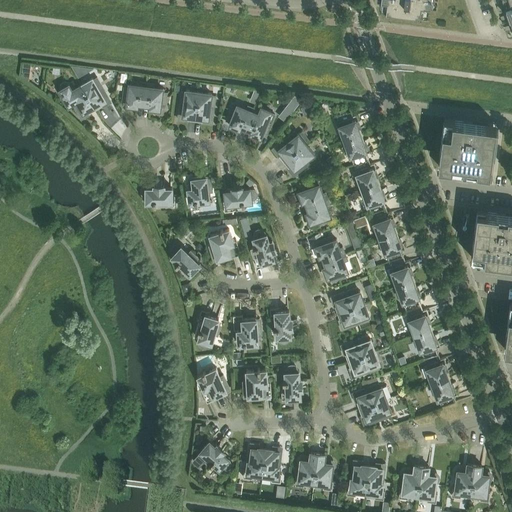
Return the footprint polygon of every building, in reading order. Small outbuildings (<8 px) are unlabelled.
[(430,0),(380,0),(380,3),(429,9),(430,0)] [(511,0),(503,0),(506,8),(511,5),(511,0)] [(32,63),(23,62),(22,72),(30,76),(32,63)] [(103,92),(102,90),(100,87),(103,86),(97,77),(94,79),(93,77),(82,84),(96,109),(103,105),(101,102),(107,99),(103,92)] [(144,104),(147,82),(140,81),(140,85),(130,83),(129,87),(125,87),(123,98),(127,99),(127,105),(138,107),(138,103),(144,104)] [(166,104),(167,92),(163,92),(163,88),(153,86),(153,83),(147,82),(144,104),(149,105),(149,108),(160,109),(161,103),(166,104)] [(96,109),(82,84),(72,89),(69,84),(68,85),(67,84),(65,83),(64,84),(63,86),(64,87),(62,88),(65,93),(65,94),(71,104),(75,101),(77,104),(78,107),(82,113),(88,110),(89,113),(96,109)] [(195,120),(199,91),(186,90),(186,92),(182,91),(180,101),(183,101),(183,105),(182,107),(181,115),(188,116),(188,119),(195,120)] [(211,109),(212,105),(214,105),(216,95),(212,95),(212,93),(199,91),(195,120),(203,121),(203,118),(210,119),(211,111),(211,109)] [(246,128),(254,108),(248,105),(247,108),(237,104),(236,108),(232,106),(228,117),(232,119),(229,125),(240,129),(241,126),(246,128)] [(272,111),(262,107),(260,110),(254,108),(246,128),(251,131),(250,133),(261,138),(263,131),(267,133),(275,114),(271,112),(272,111)] [(361,126),(359,121),(362,120),(362,119),(359,120),(357,114),(353,116),(351,110),(336,115),(342,132),(344,140),(362,134),(360,127),(364,126),(364,125),(361,126)] [(495,151),(498,125),(488,124),(444,118),(438,165),(490,172),(493,151),(495,151)] [(277,147),(282,153),(279,155),(284,161),(307,143),(306,143),(310,140),(302,130),(297,134),(294,131),(286,137),(288,139),(285,142),(283,142),(277,147)] [(371,152),(369,146),(371,145),(368,146),(366,140),(369,139),(369,138),(364,140),(362,134),(344,140),(347,148),(348,147),(354,164),(369,159),(367,153),(371,152)] [(316,158),(313,155),(315,153),(307,143),(284,161),(289,167),(291,165),(296,171),(302,166),(303,164),(306,162),(308,164),(316,158)] [(379,175),(377,169),(379,168),(377,169),(375,163),(371,164),(369,159),(354,164),(360,181),(359,181),(362,189),(380,182),(377,176),(382,174),(381,174),(379,175)] [(208,190),(212,189),(211,182),(207,182),(206,175),(204,176),(204,175),(195,176),(195,177),(192,177),(193,187),(188,188),(190,202),(196,201),(196,203),(198,203),(198,201),(209,200),(208,190)] [(328,198),(326,192),(323,193),(319,184),(316,185),(314,181),(303,185),(305,189),(299,191),(303,202),(305,201),(307,206),(328,198)] [(388,200),(386,195),(389,194),(388,193),(386,194),(384,188),(386,187),(382,188),(380,182),(362,189),(365,196),(371,213),(386,207),(384,202),(388,200)] [(172,201),(172,187),(161,187),(161,188),(157,188),(157,187),(146,187),(146,189),(144,189),(144,198),(146,198),(146,201),(154,201),(154,203),(157,203),(157,202),(164,202),(164,206),(164,201),(172,201)] [(256,191),(255,190),(253,189),(251,189),(250,187),(240,188),(240,189),(236,190),(236,188),(225,190),(226,203),(235,202),(235,204),(242,203),(243,204),(245,204),(245,201),(252,200),(252,198),(254,198),(255,197),(256,196),(257,195),(257,193),(257,192),(256,191)] [(331,215),(327,206),(330,205),(328,198),(307,206),(309,211),(306,212),(310,223),(316,221),(318,225),(329,221),(327,217),(331,215)] [(396,223),(394,218),(397,217),(397,216),(394,217),(392,211),(388,213),(386,207),(371,213),(377,229),(379,237),(397,231),(395,224),(399,223),(399,222),(396,223)] [(511,214),(477,210),(471,257),(511,261),(511,214)] [(228,244),(234,242),(229,228),(224,230),(223,228),(221,229),(221,231),(210,234),(213,244),(210,245),(214,258),(220,257),(229,254),(231,253),(228,244)] [(270,248),(269,244),(270,243),(267,233),(265,233),(265,232),(264,231),(263,230),(261,229),(260,229),(258,229),(256,230),(255,232),(255,234),(255,237),(253,237),(256,245),(253,245),(254,248),(255,247),(258,255),(259,254),(261,262),(274,258),(271,247),(270,248)] [(405,248),(403,243),(406,242),(403,243),(401,237),(404,236),(404,235),(399,237),(397,231),(379,237),(382,245),(383,245),(389,261),(404,256),(401,250),(406,249),(405,248)] [(345,253),(343,247),(340,248),(336,238),(333,240),(331,235),(320,239),(322,243),(316,246),(320,256),(322,255),(324,261),(345,253)] [(200,263),(192,255),(191,256),(188,253),(189,252),(181,245),(180,247),(178,245),(176,245),(173,246),(172,247),(171,250),(172,252),(174,253),(172,255),(178,260),(176,262),(177,264),(179,263),(184,268),(185,267),(191,273),(200,263)] [(348,270),(344,261),(347,259),(345,253),(324,261),(326,266),(323,267),(327,278),(333,275),(335,280),(346,276),(344,272),(348,270)] [(414,272),(412,266),(414,265),(412,266),(410,260),(406,261),(404,256),(389,261),(394,278),(397,286),(415,279),(412,273),(417,272),(416,271),(414,272)] [(423,297),(421,292),(424,291),(423,290),(421,291),(419,285),(421,285),(421,284),(417,285),(415,279),(397,286),(400,293),(406,310),(421,304),(419,299),(423,297)] [(364,302),(360,290),(358,291),(357,287),(347,291),(348,293),(345,294),(343,294),(335,297),(338,304),(335,305),(337,312),(364,302)] [(369,315),(364,302),(337,312),(340,320),(343,318),(345,325),(353,323),(355,321),(358,320),(359,323),(368,319),(367,315),(369,315)] [(431,320),(429,315),(432,314),(432,313),(429,314),(427,309),(423,310),(421,304),(406,310),(412,326),(414,334),(432,328),(430,322),(434,320),(431,320)] [(291,335),(290,324),(289,325),(289,321),(290,320),(289,310),(275,310),(276,318),(275,318),(275,326),(274,326),(274,329),(277,328),(277,336),(279,336),(279,338),(279,339),(280,340),(281,341),(283,342),(284,342),(285,342),(286,342),(287,341),(288,341),(288,340),(289,339),(289,338),(289,337),(289,336),(289,335),(291,335)] [(218,334),(221,324),(220,323),(219,329),(216,328),(219,317),(206,313),(204,321),(202,321),(200,328),(199,328),(198,330),(201,331),(198,338),(200,339),(199,341),(200,343),(201,345),(203,346),(204,346),(205,346),(207,346),(208,345),(209,344),(210,343),(210,342),(212,342),(215,333),(218,334)] [(258,332),(261,332),(260,324),(260,317),(259,317),(260,324),(257,325),(257,318),(254,318),(254,317),(245,318),(243,319),(242,315),(234,316),(235,330),(237,329),(238,343),(245,343),(245,345),(247,345),(247,343),(258,342),(258,332)] [(440,345),(438,340),(441,339),(438,340),(436,334),(439,333),(434,334),(432,328),(414,334),(417,342),(418,342),(424,358),(438,353),(436,347),(440,346),(440,345)] [(375,351),(371,338),(369,339),(367,335),(358,339),(359,341),(356,342),(353,343),(346,345),(348,352),(345,353),(348,360),(375,351)] [(379,363),(375,351),(348,360),(351,368),(354,367),(356,373),(363,371),(365,369),(369,368),(369,371),(379,367),(378,363),(379,363)] [(449,369),(447,363),(449,362),(446,363),(445,358),(444,357),(440,359),(438,353),(424,358),(429,375),(432,383),(450,376),(447,370),(452,369),(451,368),(449,369)] [(299,385),(299,381),(300,381),(299,370),(297,370),(297,368),(296,366),(295,365),(293,364),(292,364),(290,365),(289,365),(288,366),(287,369),(287,371),(285,371),(286,379),(283,379),(283,381),(285,381),(285,389),(287,389),(287,397),(301,396),(300,385),(299,385)] [(230,387),(224,374),(221,376),(216,367),(206,372),(205,370),(203,371),(204,373),(198,375),(204,388),(209,386),(214,395),(216,394),(225,390),(224,390),(227,389),(224,383),(226,382),(229,388),(230,387)] [(267,383),(266,369),(260,369),(260,367),(258,367),(258,370),(247,370),(247,380),(244,380),(245,395),(245,388),(248,388),(248,394),(251,394),(251,395),(260,394),(263,394),(262,383),(267,383)] [(458,394),(456,389),(459,388),(458,387),(456,388),(454,383),(456,382),(456,381),(452,383),(450,376),(432,383),(435,390),(441,407),(456,402),(454,396),(458,394)] [(387,398),(382,386),(380,387),(379,383),(369,386),(370,389),(367,390),(365,390),(357,393),(360,400),(357,401),(359,408),(387,398)] [(391,410),(387,398),(359,408),(362,415),(365,414),(368,421),(375,418),(377,417),(380,416),(381,418),(391,415),(389,411),(391,410)] [(229,457),(224,452),(223,452),(225,450),(217,443),(215,445),(210,439),(200,450),(201,451),(194,459),(201,466),(206,461),(203,459),(206,456),(211,461),(210,462),(212,464),(214,462),(219,467),(221,466),(222,467),(225,468),(227,467),(229,466),(230,465),(230,463),(230,462),(230,460),(229,459),(228,458),(229,457)] [(263,474),(266,447),(259,446),(259,447),(252,447),(251,455),(252,457),(252,461),(248,460),(247,468),(244,467),(243,476),(252,478),(253,473),(263,474)] [(276,464),(277,460),(279,459),(280,450),(273,449),(273,448),(266,447),(263,474),(272,476),(271,480),(281,481),(282,472),(279,472),(280,464),(276,464)] [(314,482),(318,452),(311,451),(310,459),(307,459),(307,458),(306,457),(305,456),(303,456),(302,456),(301,457),(300,458),(299,459),(299,460),(298,461),(299,463),(300,465),(299,475),(296,475),(295,484),(304,485),(305,481),(314,482)] [(331,479),(332,469),(334,467),(335,465),(335,463),(334,461),(333,460),(332,460),(330,460),(329,460),(328,461),(327,462),(324,461),(325,453),(318,452),(314,482),(324,483),(323,487),(332,489),(334,480),(331,479)] [(366,491),(369,464),(362,463),(362,464),(355,464),(354,472),(356,474),(355,478),(351,477),(350,485),(348,484),(346,493),(356,495),(356,490),(366,491)] [(471,493),(475,463),(468,463),(467,471),(464,471),(463,469),(460,468),(458,468),(456,469),(455,472),(456,474),(457,476),(456,487),(453,486),(452,495),(461,497),(462,492),(471,493)] [(487,491),(489,480),(491,479),(492,476),(491,474),(490,472),(488,471),(485,472),(484,473),(481,473),(482,464),(475,463),(471,493),(480,495),(480,499),(489,500),(490,491),(487,491)] [(382,489),(383,481),(380,481),(380,477),(382,476),(383,467),(376,466),(376,465),(369,464),(366,491),(375,493),(375,497),(384,498),(385,489),(382,489)] [(418,494),(422,465),(415,464),(414,472),(411,472),(411,471),(409,470),(408,469),(407,469),(405,469),(404,470),(403,471),(402,473),(403,475),(404,477),(403,488),(400,487),(399,496),(408,498),(409,493),(418,494)] [(435,492),(436,481),(438,480),(439,479),(439,477),(439,476),(438,475),(438,474),(436,473),(435,472),(434,472),(433,473),(431,474),(428,474),(429,466),(422,465),(418,494),(428,496),(427,500),(436,501),(437,492),(435,492)]
